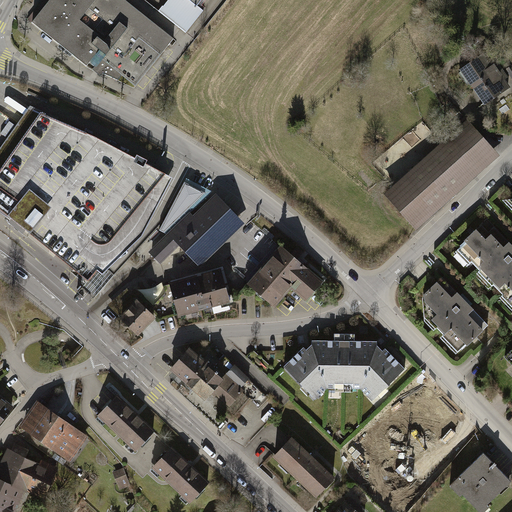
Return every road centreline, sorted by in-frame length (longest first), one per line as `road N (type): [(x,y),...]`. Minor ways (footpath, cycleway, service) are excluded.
road 1 (residential): [(0,59),(100,100),(206,158),(297,227),(367,294)]
road 2 (residential): [(367,294),(301,324),(179,338),(121,359)]
road 3 (tertiary): [(121,359),(287,511)]
road 4 (residential): [(511,445),(367,294)]
road 5 (residential): [(367,294),(511,159)]
road 6 (tertiary): [(0,253),(121,359)]
road 7 (residential): [(0,437),(39,385),(121,359)]
